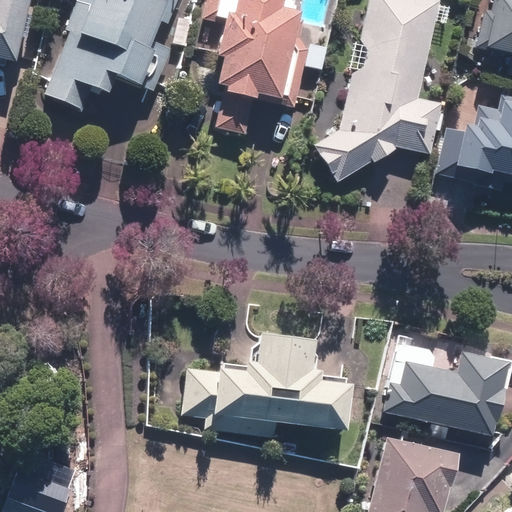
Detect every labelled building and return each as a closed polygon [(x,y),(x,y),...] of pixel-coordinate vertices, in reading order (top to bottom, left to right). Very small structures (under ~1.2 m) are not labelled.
[(0,0),(0,64),(1,65),(16,0),(0,0)] [(137,94),(175,0),(69,0),(68,4),(76,7),(38,99),(56,107),(64,88),(86,97),(95,76),(137,94)] [(199,0),(195,19),(209,22),(200,58),(210,60),(202,96),(242,105),(244,98),(286,108),(306,24),(280,18),(284,0),(199,0)] [(392,148),(421,155),(432,105),(411,101),(434,2),(424,0),(363,0),(334,129),(306,146),(331,187),(392,148)] [(504,77),(511,78),(511,0),(482,0),(471,51),(507,59),(504,77)] [(497,180),(511,184),(511,100),(498,97),(493,114),(470,108),(465,128),(444,122),(431,177),(494,193),(497,180)] [(215,372),(181,369),(176,416),(201,418),(200,432),(267,439),(268,425),(332,432),(338,380),(303,377),(307,344),(248,337),(245,365),(216,362),(215,372)] [(451,378),(388,363),(376,413),(478,436),(494,367),(456,358),(451,378)] [(428,511),(442,458),(376,441),(357,511),(428,511)]
